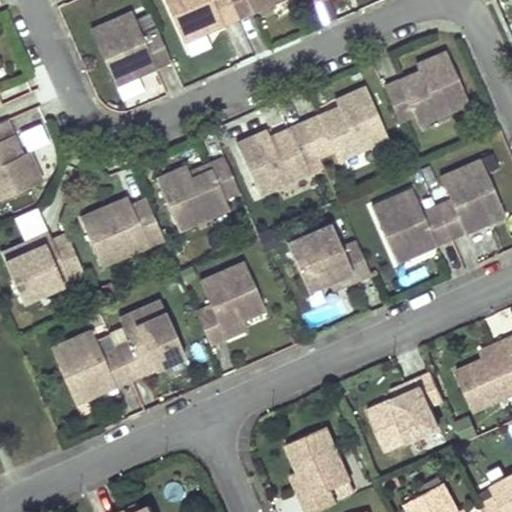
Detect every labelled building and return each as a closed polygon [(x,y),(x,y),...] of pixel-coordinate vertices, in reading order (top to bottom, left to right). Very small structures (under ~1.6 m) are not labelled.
[(223,24),(237,18),(228,0),(162,0),(181,43),(199,35),(195,28),(216,18),(220,26),(223,24)] [(228,0),(237,18),(252,11),(248,3),(255,0),(269,0),(271,3),(277,0),(228,0)] [(269,0),(255,0),(248,3),(252,11),(271,3),(269,0)] [(157,69),(171,63),(156,27),(140,33),(131,12),(91,29),(115,87),(137,78),(133,70),(153,62),(157,69)] [(216,18),(195,28),(199,35),(220,26),(216,18)] [(417,124),(468,101),(445,48),(414,61),(416,68),(420,77),(400,86),(396,77),(381,83),(398,120),(413,114),(417,124)] [(133,70),(137,78),(157,69),(153,62),(133,70)] [(400,86),(420,77),(416,68),(396,77),(400,86)] [(301,119),(318,156),(333,150),(337,160),(387,138),(363,85),(333,97),(336,105),(340,114),(320,122),(315,113),(301,119)] [(340,114),(336,105),(315,113),(320,122),(340,114)] [(0,194),(38,178),(26,147),(20,150),(10,154),(2,135),(10,131),(5,119),(0,121),(0,194)] [(309,173),(305,162),(318,156),(301,119),(290,124),(294,133),(273,141),(269,132),(267,127),(235,140),(259,195),(309,173)] [(294,133),(290,124),(287,125),(269,132),(273,141),(294,133)] [(10,154),(20,150),(10,131),(2,135),(10,154)] [(231,208),(226,197),(238,192),(221,154),(209,160),(212,168),(193,176),(190,168),(187,162),(155,175),(180,230),(231,208)] [(450,198),(435,204),(450,239),(466,232),(463,224),(484,215),(488,223),(505,216),(481,159),(440,176),(450,198)] [(193,176),(212,168),(209,160),(207,160),(190,168),(193,176)] [(110,195),(136,195),(136,176),(110,176),(110,195)] [(431,237),(435,246),(439,244),(450,239),(435,204),(422,210),(412,187),(370,204),(397,262),(413,255),(410,246),(431,237)] [(108,214),(130,203),(126,195),(104,205),(108,214)] [(101,267),(160,240),(142,198),(130,203),(108,214),(104,205),(78,217),(101,267)] [(466,232),(488,223),(484,215),(463,224),(466,232)] [(349,273),(353,282),(370,275),(355,239),(340,244),(331,221),(287,241),(308,290),(330,281),(349,273)] [(27,245),(48,235),(43,227),(23,236),(27,245)] [(0,256),(19,299),(80,272),(61,230),(48,235),(27,245),(23,236),(0,246),(0,256)] [(413,255),(435,246),(431,237),(410,246),(413,255)] [(211,301),(194,308),(210,345),(227,337),(222,327),(244,318),(266,309),(244,261),(202,282),(211,301)] [(349,273),(330,281),(333,290),(353,282),(349,273)] [(129,335),(113,342),(129,379),(145,372),(141,362),(157,355),(161,365),(184,355),(160,298),(121,315),(129,335)] [(222,327),(227,337),(249,328),(244,318),(222,327)] [(110,377),(114,386),(129,379),(113,342),(98,348),(89,328),(49,345),(74,403),(94,394),(90,385),(110,377)] [(511,333),(492,342),(497,355),(482,362),(458,372),(476,412),(511,395),(511,333)] [(497,355),(492,342),(476,349),(482,362),(497,355)] [(157,355),(141,362),(145,372),(161,365),(157,355)] [(425,407),(442,400),(429,370),(404,381),(410,394),(394,401),(371,411),(388,451),(435,430),(425,407)] [(90,385),(94,394),(114,386),(110,377),(90,385)] [(410,394),(404,381),(388,388),(394,401),(410,394)] [(348,481),(322,427),(285,445),(296,467),(306,486),(297,490),(306,511),(316,511),(336,503),(330,490),(348,481)] [(306,486),(296,467),(288,471),(297,490),(306,486)] [(502,495),(489,501),(494,511),(511,511),(511,476),(497,484),(502,495)] [(452,511),(439,487),(405,506),(408,511),(452,511)] [(277,511),(304,511),(296,493),(274,502),(277,511)]
